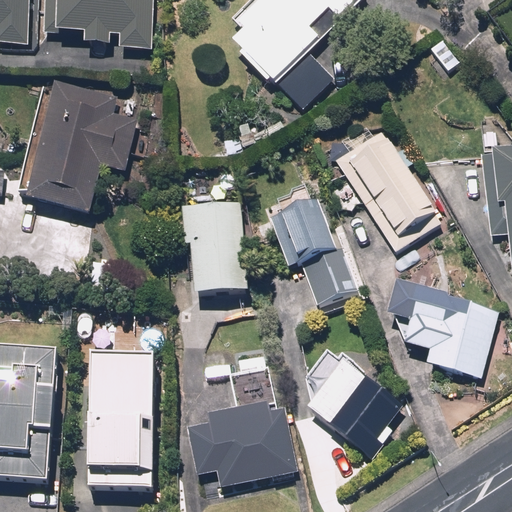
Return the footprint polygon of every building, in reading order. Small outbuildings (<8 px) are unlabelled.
[(0,0),(0,53),(25,55),(27,0),(0,0)] [(40,0),(38,41),(77,43),(77,56),(103,57),(103,44),(114,44),(113,56),(147,58),(149,0),(40,0)] [(332,87),(302,58),(359,1),(358,0),(264,0),(231,34),(238,41),(225,55),(266,95),(273,89),(302,117),(332,87)] [(114,106),(48,90),(21,210),(83,224),(94,175),(118,181),(123,159),(111,156),(119,124),(110,122),(114,106)] [(346,158),(332,167),(392,258),(436,228),(377,140),(365,148),(357,136),(339,148),(346,158)] [(511,152),(485,157),(489,214),(484,214),(486,243),(501,242),(505,292),(511,291),(511,152)] [(316,205),(264,223),(284,281),(302,274),(317,316),(363,300),(346,252),(334,256),(316,205)] [(238,214),(176,215),(177,257),(186,257),(187,305),(240,304),(238,214)] [(494,317),(390,293),(382,328),(399,332),(394,355),(409,359),(406,371),(477,388),(494,317)] [(317,399),(301,421),(366,472),(382,451),(374,445),(397,416),(352,382),(359,373),(339,358),(334,365),(323,357),(301,387),(317,399)] [(53,363),(0,361),(0,491),(49,493),(53,363)] [(292,482),(280,421),(272,423),(260,364),(237,369),(239,381),(227,383),(234,420),(201,426),(203,436),(179,440),(188,487),(214,482),(216,496),(292,482)] [(147,371),(80,369),(78,437),(76,437),(75,490),(79,490),(79,502),(144,504),(144,501),(151,501),(152,441),(146,441),(147,371)]
